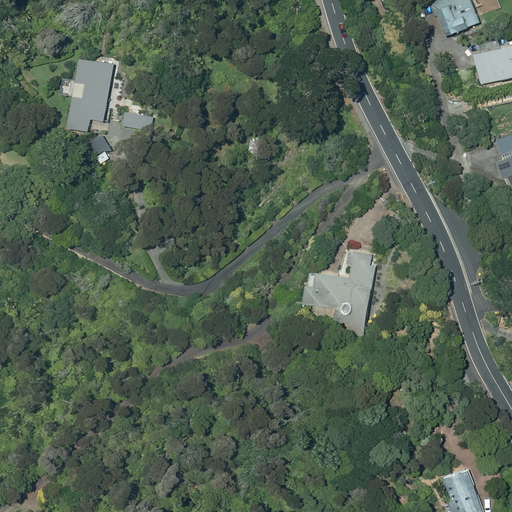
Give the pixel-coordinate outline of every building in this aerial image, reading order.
[(443,11),(451,32),(486,18),(479,0),(432,0),(437,13),(443,11)] [(511,42),(480,49),(486,80),(511,74),(511,42)] [(75,96),(70,126),(89,129),(91,118),(109,121),(118,63),(82,57),(78,78),(65,75),(62,94),(75,96)] [(158,115),(125,110),(123,125),(155,131),(158,115)] [(511,133),(499,139),(506,156),(503,157),(509,173),(511,171),(511,133)] [(254,148),(261,153),(269,150),(270,141),(263,136),(255,139),(254,148)] [(329,302),(328,313),(356,318),(354,330),(370,333),(379,283),(378,283),(381,263),(376,262),(378,250),(360,247),(355,273),(323,268),(321,282),(313,280),(310,299),(329,302)] [(448,474),(461,511),(490,511),(474,465),(448,474)]
